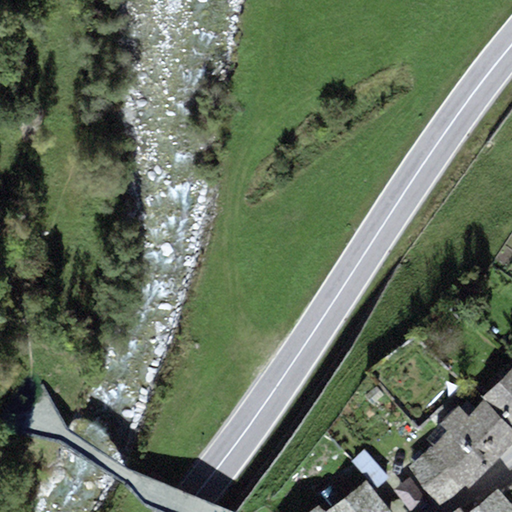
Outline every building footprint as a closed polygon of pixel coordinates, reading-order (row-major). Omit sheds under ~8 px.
[(511,367),(481,399),(483,401),(511,429),(511,367)] [(468,452),(499,418),(483,401),(468,417),(456,406),(451,411),(438,426),(446,434),(468,452)] [(500,458),(511,445),(511,429),(499,418),(468,452),(488,471),(500,458)] [(446,434),(409,468),(440,506),(488,471),(468,452),(446,434)] [(364,480),(373,491),(388,478),(364,451),(349,463),(364,480)] [(412,511),(427,501),(409,479),(393,491),(408,511),(412,511)] [(364,480),(324,511),(389,511),(373,491),(364,480)] [(511,511),(511,507),(496,487),(475,506),(479,511),(511,511)]
